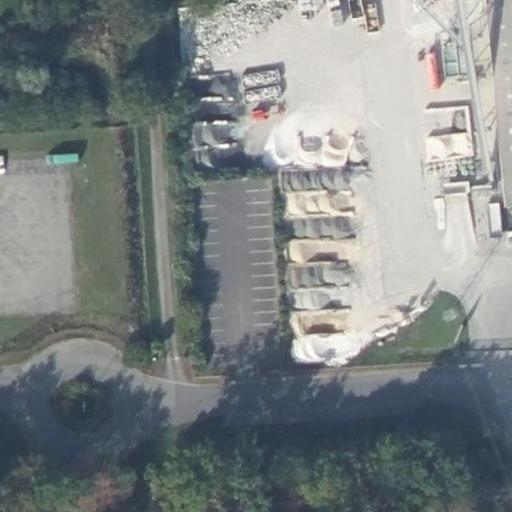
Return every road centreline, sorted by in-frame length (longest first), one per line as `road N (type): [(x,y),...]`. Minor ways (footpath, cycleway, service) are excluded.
road 1 (residential): [(511,408),(496,389),(462,385),(133,415)]
road 2 (unclassified): [(113,457),(70,472),(28,452),(17,434),(18,388),(33,367),(76,352),(118,372),(133,415)]
road 3 (unknown): [(474,269),(420,244),(407,212),(390,0)]
road 4 (track): [(511,504),(307,511)]
